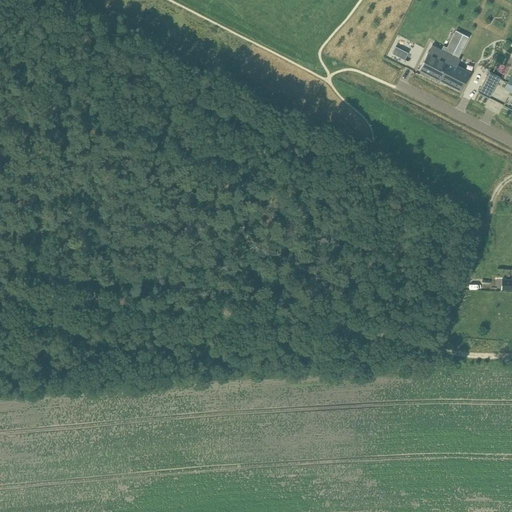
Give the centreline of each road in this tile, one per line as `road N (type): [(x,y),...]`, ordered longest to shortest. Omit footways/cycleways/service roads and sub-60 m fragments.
road 1 (track): [(511,355),(287,319),(0,295)]
road 2 (residential): [(402,86),(511,142)]
